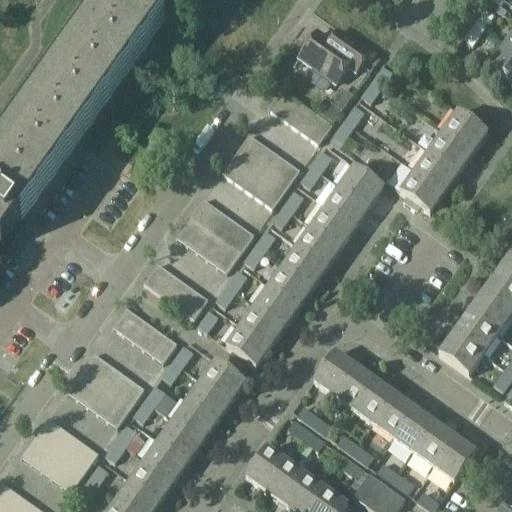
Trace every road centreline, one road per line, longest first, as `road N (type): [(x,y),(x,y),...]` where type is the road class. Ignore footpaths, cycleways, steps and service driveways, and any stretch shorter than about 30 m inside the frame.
road 1 (residential): [(511,435),(369,332),(343,326),(325,335),(196,511)]
road 2 (residential): [(0,443),(118,273)]
